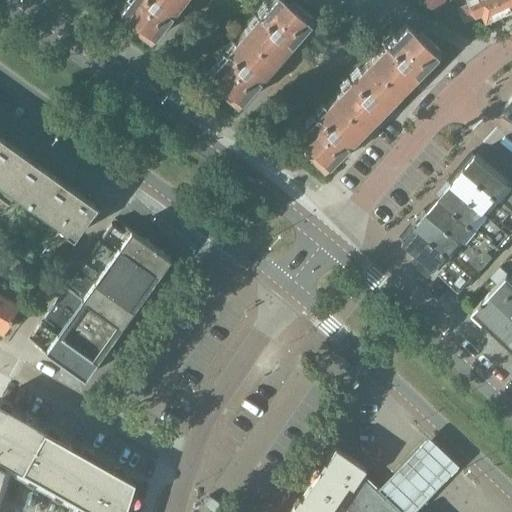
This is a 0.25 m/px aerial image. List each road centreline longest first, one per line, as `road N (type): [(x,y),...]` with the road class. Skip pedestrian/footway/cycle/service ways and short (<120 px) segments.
road 1 (tertiary): [(324,240),(215,151),(1,0)]
road 2 (tertiary): [(0,74),(288,285)]
road 3 (tertiary): [(288,285),(511,498)]
road 4 (tertiary): [(511,414),(324,240)]
road 5 (residential): [(190,461),(0,361)]
road 6 (residential): [(190,461),(201,424),(288,285)]
road 7 (residential): [(324,240),(451,101)]
road 8 (residential): [(374,0),(490,60)]
